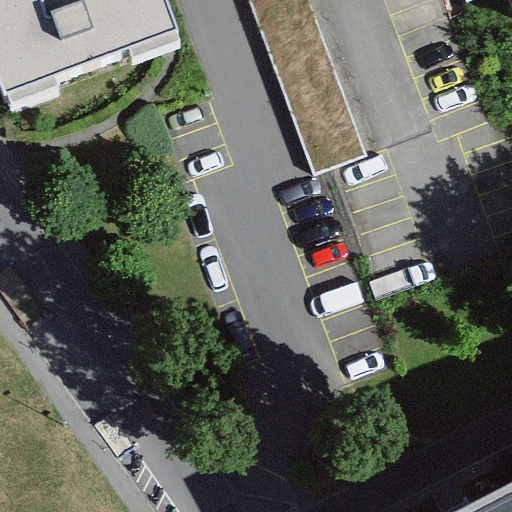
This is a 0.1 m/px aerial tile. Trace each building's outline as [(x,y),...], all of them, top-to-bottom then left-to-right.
[(0,0),(0,87),(8,109),(184,47),(167,0),(0,0)] [(511,0),(484,0),(502,48),(511,43),(511,0)] [(497,135),(456,25),(395,48),(436,157),(497,135)] [(316,172),(365,153),(344,98),(294,118),(316,172)] [(511,511),(511,501),(489,511),(511,511)]
